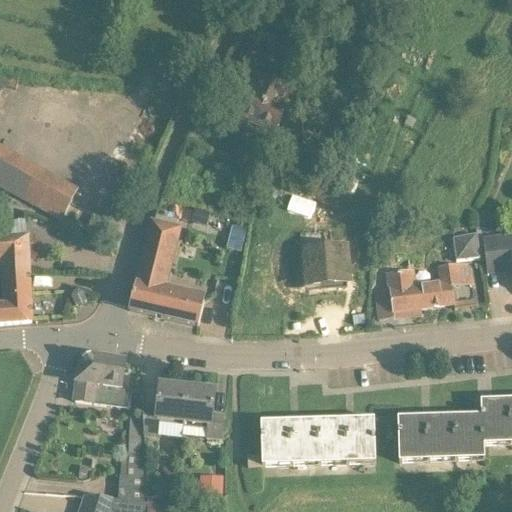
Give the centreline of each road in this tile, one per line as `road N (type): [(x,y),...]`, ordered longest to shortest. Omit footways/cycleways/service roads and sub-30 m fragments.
road 1 (residential): [(511,333),(237,361),(105,342)]
road 2 (unclassified): [(105,342),(143,220),(247,0)]
road 3 (unclassified): [(2,511),(59,340)]
